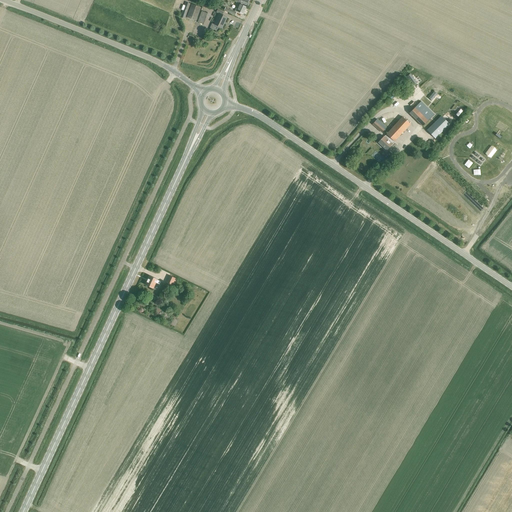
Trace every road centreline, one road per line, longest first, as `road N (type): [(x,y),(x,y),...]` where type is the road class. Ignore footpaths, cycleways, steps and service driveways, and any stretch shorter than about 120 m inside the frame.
road 1 (secondary): [(22,511),(194,139)]
road 2 (tertiary): [(511,286),(264,118),(224,103)]
road 3 (unclassified): [(202,92),(152,59),(2,0)]
road 4 (track): [(473,129),(450,146),(465,174),(487,182),(511,162)]
